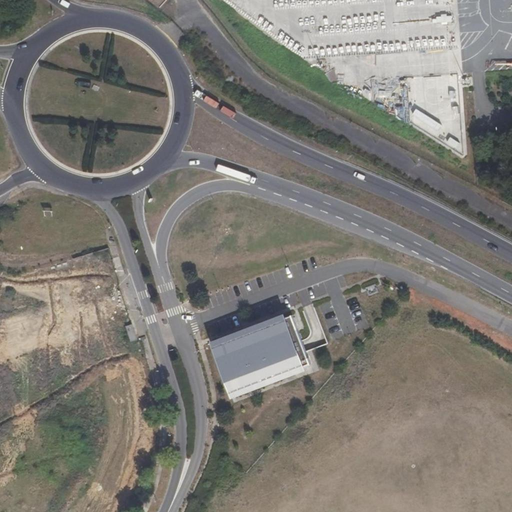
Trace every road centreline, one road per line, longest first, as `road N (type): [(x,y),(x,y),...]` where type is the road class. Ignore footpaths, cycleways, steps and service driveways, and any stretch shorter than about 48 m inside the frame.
road 1 (primary): [(511,253),(261,136),(175,76)]
road 2 (primary): [(263,179),(405,236),(511,294)]
road 3 (unclassified): [(329,275),(369,265),(511,329)]
road 4 (unclassified): [(178,488),(194,462),(199,421),(177,328)]
road 5 (unclassified): [(177,328),(329,275)]
road 6 (unclassified): [(98,188),(157,335)]
road 7 (unclassified): [(157,335),(177,410),(178,488)]
road 8 (primary): [(156,263),(158,237),(185,199),(219,184),(263,179)]
road 9 (primary): [(175,76),(148,37),(103,19),(79,20)]
